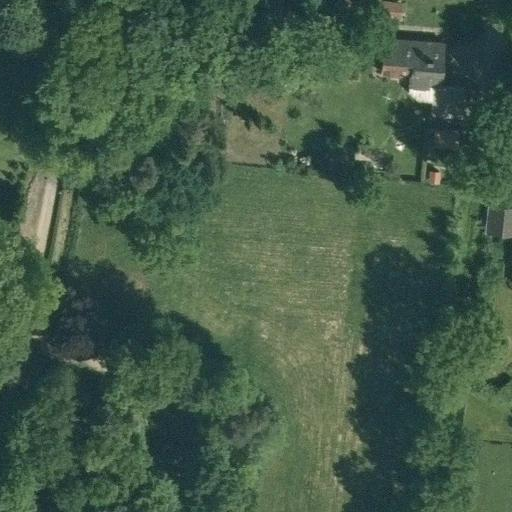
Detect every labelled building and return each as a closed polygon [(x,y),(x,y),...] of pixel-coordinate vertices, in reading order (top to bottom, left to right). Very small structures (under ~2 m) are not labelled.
[(413,33),(383,31),(380,65),(410,67),(413,33)] [(465,77),(441,75),(444,35),(413,32),(413,33),(410,67),(409,74),(434,76),(431,106),(462,109),(465,77)] [(458,123),(437,121),(435,137),(456,139),(458,123)] [(349,155),(351,140),(329,137),(327,153),(349,155)] [(509,202),(493,200),(491,220),(507,222),(509,202)]
